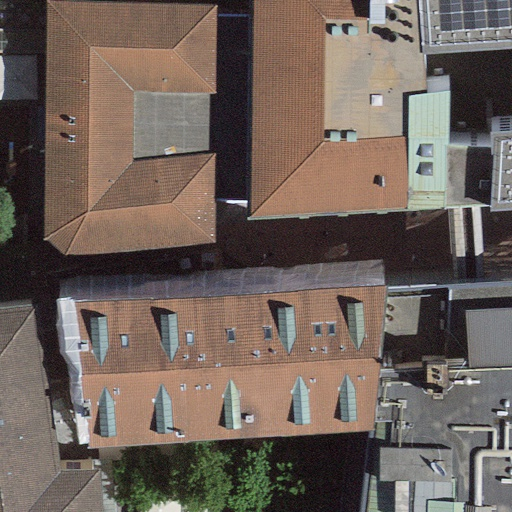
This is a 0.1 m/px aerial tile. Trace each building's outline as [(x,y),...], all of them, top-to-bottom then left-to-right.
[(213,17),(251,16),(251,0),(112,0),(112,3),(213,7),(213,17)] [(246,220),(441,207),(443,146),(447,146),(447,75),(423,80),(421,55),(417,0),(251,0),(251,16),(246,220)] [(443,146),(441,207),(487,207),(486,214),(511,211),(511,0),(417,0),(421,55),(511,50),(511,131),(488,132),(490,146),(447,146),(443,146)] [(60,260),(212,241),(213,17),(213,7),(112,3),(43,1),(41,240),(60,260)] [(366,432),(358,511),(511,511),(511,281),(385,289),(373,431),(366,432)] [(366,432),(373,431),(385,289),(72,302),(87,449),(366,432)] [(101,511),(99,469),(59,471),(29,307),(0,309),(0,511),(101,511)]
